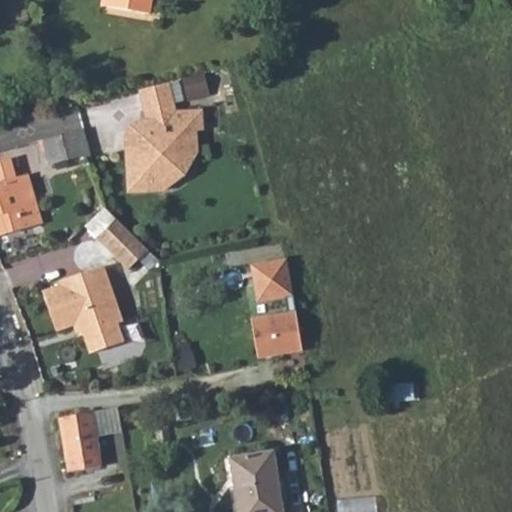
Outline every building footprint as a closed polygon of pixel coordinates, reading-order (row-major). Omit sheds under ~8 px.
[(109,0),(108,7),(149,15),(151,0),(109,0)] [(174,78),(179,100),(211,93),(206,71),(174,78)] [(130,137),(127,139),(130,191),(162,190),(164,182),(167,175),(171,169),(177,163),(182,159),(188,156),(195,154),(193,131),(202,130),(201,112),(169,114),(154,118),(153,124),(140,124),(138,128),(136,130),(134,134),(130,137)] [(100,143),(96,128),(81,132),(85,147),(100,143)] [(81,158),(82,162),(89,160),(85,147),(81,132),(42,141),(49,165),(60,163),(63,169),(68,167),(67,161),(81,158)] [(7,161),(0,162),(0,238),(41,224),(26,176),(14,179),(7,161)] [(114,221),(95,241),(126,272),(146,251),(114,221)] [(257,301),(290,295),(284,260),(251,266),(257,301)] [(55,286),(37,291),(49,332),(66,327),(74,331),(76,338),(81,356),(116,346),(111,328),(116,326),(100,269),(54,282),(55,286)] [(300,351),(294,312),(250,320),(257,360),(300,351)] [(74,331),(66,327),(70,339),(76,338),(74,331)] [(116,409),(90,413),(91,420),(100,418),(103,436),(120,433),(116,409)] [(91,420),(90,413),(58,419),(68,473),(99,467),(95,438),(103,436),(100,418),(91,420)] [(228,458),(236,511),(281,511),(272,451),(228,458)]
